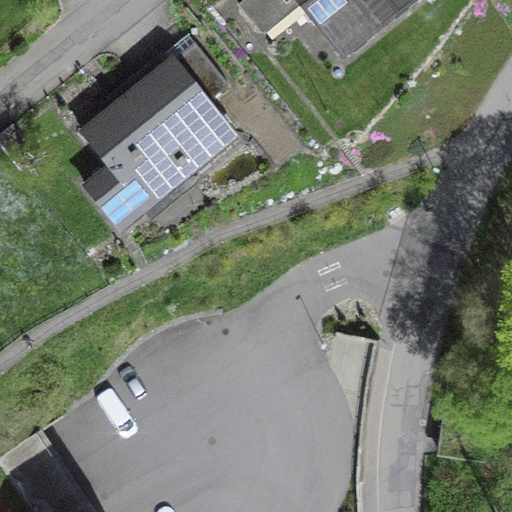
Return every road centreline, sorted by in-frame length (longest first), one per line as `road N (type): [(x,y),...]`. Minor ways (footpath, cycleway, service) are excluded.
road 1 (residential): [(404,511),(414,373),(443,259),(511,132)]
road 2 (residential): [(138,0),(4,106)]
